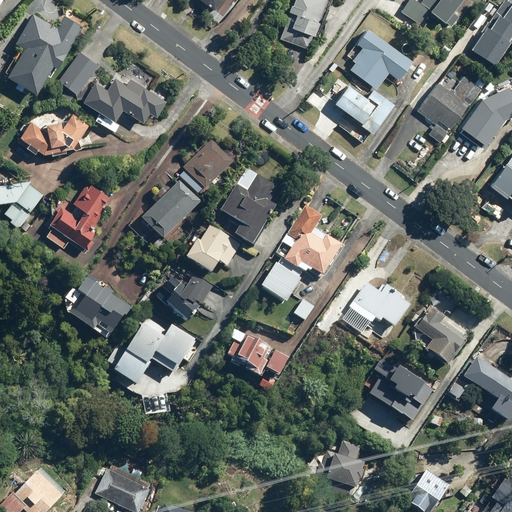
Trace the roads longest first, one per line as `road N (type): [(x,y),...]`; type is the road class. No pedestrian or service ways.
road 1 (residential): [(118,0),(511,295)]
road 2 (unknown): [(207,85),(131,186)]
